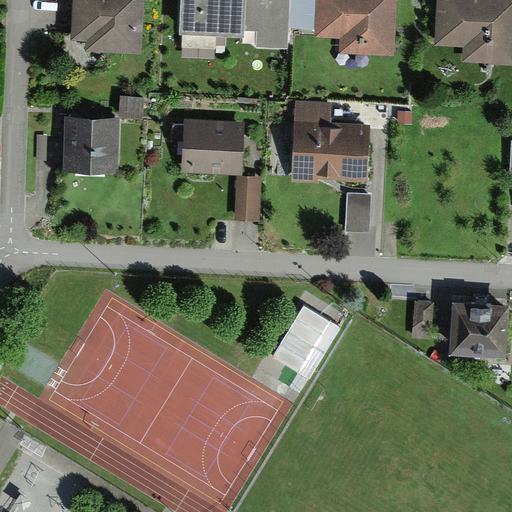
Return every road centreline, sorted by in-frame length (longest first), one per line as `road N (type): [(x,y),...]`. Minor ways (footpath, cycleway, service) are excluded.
road 1 (residential): [(511,275),(6,255)]
road 2 (residential): [(6,255),(14,0)]
